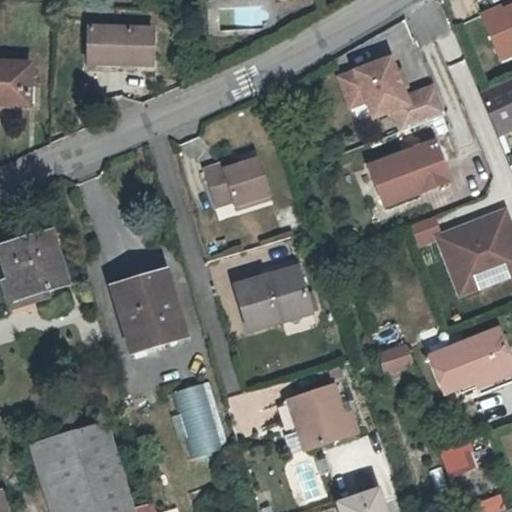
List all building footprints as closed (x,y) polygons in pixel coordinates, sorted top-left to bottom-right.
[(511,5),(507,8),(505,3),(482,14),(496,46),(511,39),(511,5)] [(152,32),(88,30),(87,66),(150,68),(152,32)] [(178,37),(158,34),(154,67),(174,70),(178,37)] [(511,39),(496,46),(503,62),(511,57),(511,39)] [(446,114),(435,86),(406,98),(390,59),(340,79),(348,100),(357,96),(367,102),(374,120),(393,112),(401,132),(446,114)] [(34,69),(0,67),(0,105),(33,106),(34,69)] [(357,96),(348,100),(351,108),(367,102),(357,96)] [(504,136),(511,133),(511,113),(510,108),(495,115),(504,136)] [(370,166),(385,206),(451,180),(436,141),(370,166)] [(204,170),(212,192),(217,206),(234,200),(236,205),(253,200),(271,194),(259,158),(242,164),(238,166),(224,170),(223,164),(205,170),(204,170)] [(224,170),(238,166),(236,160),(223,164),(224,170)] [(237,209),(254,204),(272,198),(271,194),(253,200),(236,205),(237,209)] [(442,234),(438,236),(461,295),(479,288),(474,276),(476,272),(505,261),(510,262),(511,267),(511,222),(511,219),(498,225),(493,214),(442,234)] [(438,236),(442,234),(435,215),(411,224),(418,244),(438,236)] [(67,283),(52,233),(2,247),(17,298),(67,283)] [(474,276),(479,288),(511,275),(511,267),(510,262),(505,261),(476,272),(474,276)] [(277,281),(303,273),(300,265),(275,272),(267,275),(269,283),(277,281)] [(303,273),(277,281),(269,283),(267,275),(240,283),(235,284),(248,328),(254,326),(288,316),(313,309),(303,273)] [(187,339),(169,274),(116,289),(133,353),(187,339)] [(474,386),(511,371),(511,367),(499,332),(430,359),(443,396),(472,385),(474,386)] [(412,367),(405,345),(379,354),(387,375),(411,367),(412,367)] [(411,367),(387,375),(391,388),(415,380),(411,367)] [(511,384),(511,371),(474,386),(478,397),(511,384)] [(170,391),(190,460),(225,450),(205,381),(170,391)] [(299,430),(288,434),(285,434),(291,453),(293,453),(327,442),(357,433),(351,411),(343,412),(341,406),(334,384),(312,392),(296,396),(305,425),(298,427),(299,430)] [(294,415),(298,427),(305,425),(296,396),(280,401),(285,418),(294,415)] [(349,403),(341,406),(343,412),(351,411),(349,403)] [(48,478),(97,464),(48,479),(57,511),(128,511),(134,510),(109,426),(38,447),(48,478)] [(468,440),(439,445),(445,472),(473,467),(468,440)] [(499,492),(470,502),(472,511),(493,511),(505,508),(499,492)] [(384,511),(378,493),(346,504),(341,506),(343,511),(384,511)] [(157,511),(155,503),(134,510),(128,511),(157,511)]
